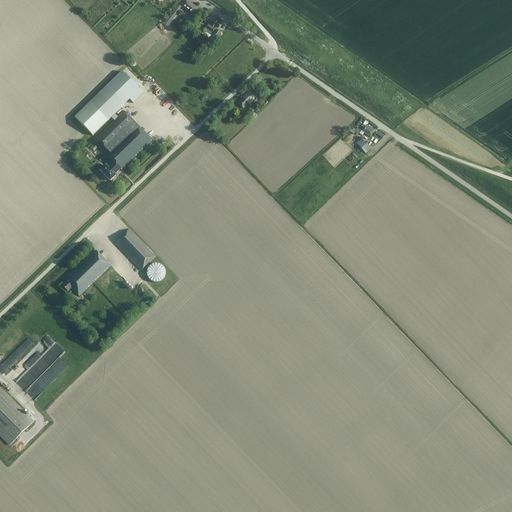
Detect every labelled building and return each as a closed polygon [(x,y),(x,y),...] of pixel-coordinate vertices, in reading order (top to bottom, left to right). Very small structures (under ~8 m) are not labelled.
[(190,3),(186,1),(182,6),(193,14),(197,8),(190,3)] [(181,6),(177,4),(171,14),(175,16),(178,11),(181,6)] [(175,17),(171,14),(163,24),(167,27),(175,17)] [(204,30),(211,35),(215,29),(213,28),(217,22),(209,16),(205,22),(209,24),(204,30)] [(211,38),(217,42),(222,34),(216,30),(211,38)] [(107,86),(125,104),(130,100),(133,103),(143,94),(122,72),(107,86)] [(117,117),(115,114),(120,110),(125,104),(107,86),(90,103),(74,118),(92,136),(108,121),(111,118),(114,121),(104,130),(93,141),(105,155),(103,157),(109,164),(111,166),(108,168),(106,166),(100,171),(110,181),(116,176),(115,175),(121,169),(122,171),(152,141),(124,111),(117,117)] [(243,109),(248,104),(249,105),(258,96),(250,89),(242,97),(243,98),(238,103),(243,109)] [(258,97),(266,104),(268,102),(260,95),(258,97)] [(370,137),(375,130),(366,124),(365,125),(364,124),(362,125),(364,127),(361,131),(370,137)] [(365,154),(371,149),(362,139),(356,143),(365,154)] [(130,229),(120,239),(115,243),(141,270),(156,256),(130,229)] [(79,296),(111,266),(96,250),(71,275),(72,277),(63,286),(68,292),(71,288),(79,296)] [(166,274),(165,271),(165,269),(163,267),(161,265),(159,264),(156,264),(154,264),(151,265),(149,267),(148,269),(147,271),(147,274),(147,276),(148,279),(150,280),(152,282),(155,283),(158,283),(160,282),(162,281),(164,279),(165,276),(166,274)] [(8,342),(0,349),(0,357),(2,359),(13,348),(8,342)] [(39,348),(15,371),(20,377),(45,354),(39,348)] [(0,436),(10,446),(34,422),(0,386),(0,436)]
